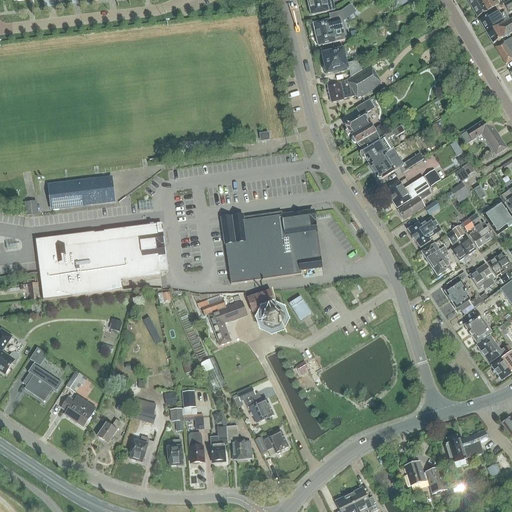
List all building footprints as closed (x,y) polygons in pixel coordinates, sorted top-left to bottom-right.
[(306,0),(310,16),(334,11),(331,0),(306,0)] [(391,0),(398,9),(412,0),(391,0)] [(494,7),(499,4),(496,0),(492,3),(490,0),(466,0),(477,17),(494,7)] [(511,8),(511,0),(503,5),(507,11),(511,8)] [(497,11),(479,22),(486,33),(503,22),(509,19),(504,12),(499,15),(497,11)] [(511,18),(504,23),(503,22),(486,33),(492,44),(503,37),(505,37),(511,32),(511,18)] [(318,47),(345,40),(343,32),(333,34),(330,20),(312,24),(318,47)] [(511,60),(511,44),(509,39),(495,48),(505,65),(511,60)] [(350,78),(362,71),(356,62),(347,64),(346,62),(345,62),(344,59),(345,59),(345,57),(344,54),(343,52),(342,52),(342,51),(323,55),(325,65),(324,65),(324,66),(323,66),(323,68),(324,71),(325,73),(326,73),(326,74),(336,72),(336,74),(347,72),(347,71),(349,71),(350,78)] [(381,85),(370,67),(346,81),(339,84),(327,87),(331,103),(343,100),(356,97),(357,99),(381,85)] [(372,129),(369,123),(370,121),(369,121),(366,114),(374,109),(374,108),(371,103),(370,101),(369,101),(355,109),(360,117),(347,125),(346,125),(345,128),(346,128),(352,138),(351,140),(353,144),(355,144),(356,145),(357,145),(359,147),(361,148),(362,150),(385,135),(380,127),(375,129),(372,129)] [(496,156),(507,148),(493,127),(487,119),(466,133),(461,136),(466,145),(472,141),(482,135),(496,156)] [(442,132),(437,123),(430,127),(436,136),(442,132)] [(400,126),(377,140),(360,152),(360,153),(359,155),(362,159),(364,159),(365,160),(367,159),(370,164),(384,155),(393,149),(387,140),(393,136),(395,138),(404,132),(400,126)] [(457,142),(451,145),(457,156),(463,153),(457,142)] [(408,170),(408,169),(423,160),(419,154),(399,166),(400,168),(399,168),(402,174),(408,170)] [(387,160),(384,155),(370,164),(368,165),(377,179),(380,180),(381,180),(399,168),(400,168),(399,166),(395,161),(393,159),(391,160),(389,158),(387,160)] [(505,172),(511,167),(511,160),(502,167),(505,172)] [(474,172),(468,164),(461,169),(466,177),(474,172)] [(434,170),(423,177),(430,187),(441,181),(434,170)] [(111,178),(48,186),(51,210),(114,202),(111,178)] [(412,200),(417,196),(427,190),(429,189),(422,178),(403,190),(398,182),(384,191),(396,209),(410,200),(412,200)] [(470,196),(461,183),(449,191),(458,204),(470,196)] [(479,186),(472,190),(479,201),(486,197),(479,186)] [(420,201),(424,199),(431,194),(427,190),(417,196),(418,198),(397,211),(404,221),(424,207),(420,201)] [(511,197),(508,191),(499,197),(504,204),(505,203),(511,212),(511,197)] [(445,196),(449,201),(454,198),(450,193),(445,196)] [(497,236),(511,225),(511,217),(501,201),(488,211),(482,215),(497,236)] [(25,203),(27,216),(39,214),(37,202),(25,203)] [(428,216),(440,208),(435,202),(424,209),(428,216)] [(485,207),(478,212),(481,216),(482,215),(488,211),(485,207)] [(300,271),(317,269),(320,268),(312,212),(222,225),(231,285),(301,275),(300,271)] [(485,244),(494,238),(484,223),(481,225),(475,216),(468,220),(473,228),(476,231),(485,244)] [(428,239),(440,231),(431,218),(419,226),(418,224),(407,231),(412,238),(411,238),(414,242),(415,242),(420,249),(430,242),(428,239)] [(477,249),(485,244),(476,231),(473,228),(468,220),(462,225),(467,233),(472,229),(474,232),(474,233),(472,233),(470,234),(469,236),(468,236),(477,249)] [(157,256),(160,256),(157,225),(35,240),(39,272),(43,301),(122,291),(120,281),(160,276),(157,256)] [(462,246),(468,255),(475,250),(466,238),(462,241),(460,238),(463,236),(458,228),(452,231),(458,240),(457,241),(457,243),(458,244),(459,243),(461,246),(462,246)] [(446,236),(451,245),(453,247),(450,249),(459,262),(468,255),(462,246),(461,246),(459,243),(458,244),(457,243),(457,241),(458,240),(452,232),(446,236)] [(421,253),(429,266),(443,256),(448,253),(444,247),(439,251),(434,244),(421,253)] [(443,256),(429,266),(437,277),(456,264),(448,253),(443,256)] [(495,259),(510,281),(511,279),(511,271),(511,270),(511,269),(511,267),(502,253),(495,259)] [(503,286),(510,281),(495,259),(487,264),(496,277),(500,275),(501,277),(498,278),(503,286)] [(493,284),(492,282),(490,280),(494,278),(485,265),(478,270),(487,283),(489,286),(490,285),(491,286),(493,284)] [(485,290),(491,286),(490,285),(489,286),(487,283),(478,270),(468,276),(477,289),(483,286),(485,290)] [(511,281),(483,302),(496,319),(511,307),(511,281)] [(461,312),(470,306),(467,302),(470,301),(465,293),(469,291),(467,289),(467,288),(466,286),(464,287),(460,282),(444,292),(456,310),(458,308),(461,312)] [(40,299),(38,283),(28,284),(30,300),(40,299)] [(275,306),(270,291),(266,292),(247,299),(252,314),(275,306)] [(162,294),(163,302),(170,301),(168,293),(162,294)] [(474,308),(483,302),(479,296),(470,302),(474,308)] [(300,321),(310,314),(299,298),(289,304),(300,321)] [(231,322),(247,316),(242,302),(226,308),(223,300),(209,306),(207,301),(197,305),(199,310),(201,309),(204,316),(208,315),(214,331),(210,333),(213,340),(217,339),(219,346),(230,342),(224,324),(230,322),(231,322)] [(282,322),(282,320),(280,314),(279,313),(273,310),(272,310),(266,312),(264,313),(265,313),(262,319),(261,319),(262,321),(264,326),(265,328),(271,330),(272,331),(272,330),(278,328),(279,327),(282,322)] [(476,344),(491,333),(479,316),(464,327),(476,344)] [(143,321),(149,333),(155,331),(149,319),(143,321)] [(119,332),(121,323),(111,320),(109,330),(119,332)] [(497,329),(503,337),(510,348),(511,346),(511,338),(508,333),(503,325),(497,329)] [(0,371),(4,375),(11,365),(13,366),(17,359),(18,358),(18,356),(17,355),(15,353),(13,353),(12,354),(10,355),(9,357),(1,352),(11,337),(1,330),(0,331),(0,371)] [(490,336),(486,339),(476,346),(489,364),(505,353),(503,349),(501,351),(490,336)] [(503,349),(505,353),(506,355),(499,361),(491,367),(501,381),(511,374),(509,373),(511,370),(511,351),(508,346),(503,349)] [(43,353),(37,349),(29,360),(35,364),(36,364),(43,354),(43,353)] [(211,391),(225,386),(213,359),(200,364),(211,391)] [(193,372),(190,362),(182,365),(185,375),(193,372)] [(304,370),(308,368),(305,363),(296,368),(301,376),(306,373),(304,370)] [(29,373),(22,384),(27,387),(29,385),(29,384),(33,387),(31,390),(30,392),(44,401),(43,402),(44,403),(53,389),(55,391),(56,392),(62,384),(61,384),(60,385),(32,366),(33,365),(27,373),(28,373),(29,373)] [(65,387),(73,392),(83,377),(75,372),(65,387)] [(255,396),(252,388),(232,397),(235,404),(240,402),(240,403),(255,396)] [(182,393),(183,409),(192,408),(191,392),(182,393)] [(176,393),(165,394),(166,406),(177,405),(176,393)] [(83,428),(91,416),(91,417),(96,409),(77,396),(73,401),(68,397),(61,408),(66,412),(64,415),(83,428)] [(143,401),(136,400),(133,411),(134,411),(132,419),(153,425),(155,416),(152,416),(155,405),(143,401)] [(256,424),(273,416),(266,400),(249,408),(256,424)] [(201,415),(182,416),(183,421),(195,420),(195,422),(196,430),(204,430),(203,415),(201,415)] [(511,419),(511,421),(510,419),(502,424),(511,437),(511,419)] [(116,431),(121,425),(116,421),(111,428),(106,424),(97,437),(108,445),(117,431),(116,431)] [(183,422),(175,422),(176,432),(184,431),(183,425),(183,423),(183,422)] [(226,428),(227,442),(228,444),(232,444),(233,461),(238,460),(238,461),(247,461),(247,456),(251,455),(250,446),(246,446),(246,442),(244,442),(244,441),(238,441),(237,427),(226,428)] [(226,442),(227,442),(226,428),(217,428),(217,437),(210,438),(212,464),(225,462),(224,446),(226,446),(226,442)] [(281,451),(288,448),(280,432),(267,438),(268,438),(262,441),(261,438),(254,440),(261,455),(267,452),(267,451),(272,449),(275,454),(277,455),(280,454),(281,451)] [(480,444),(489,440),(483,432),(475,436),(468,439),(461,441),(460,436),(444,441),(451,464),(483,454),(480,444)] [(198,464),(203,463),(202,447),(201,436),(200,433),(190,434),(188,436),(190,464),(192,464),(193,465),(197,465),(198,464)] [(147,446),(149,440),(142,438),(140,444),(134,442),(135,438),(134,437),(131,449),(132,449),(129,459),(130,459),(129,460),(136,462),(136,461),(142,463),(147,446)] [(176,465),(182,465),(181,447),(180,441),(173,442),(173,448),(167,449),(167,444),(166,444),(167,456),(168,456),(168,466),(170,466),(170,467),(176,466),(176,465)] [(432,495),(446,491),(439,469),(422,474),(419,463),(405,467),(407,476),(404,477),(407,487),(428,481),(432,495)] [(500,474),(496,464),(486,469),(491,479),(500,474)] [(356,511),(360,511),(366,509),(367,511),(375,511),(379,510),(372,497),(367,500),(362,490),(348,496),(356,511)] [(356,511),(348,496),(335,503),(339,511),(356,511)]
